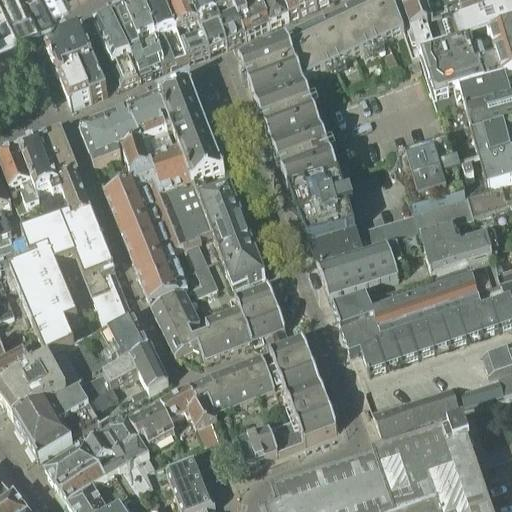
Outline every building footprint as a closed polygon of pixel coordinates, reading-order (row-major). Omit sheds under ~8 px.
[(0,0),(0,32),(14,26),(2,0),(0,0)] [(2,0),(14,26),(15,26),(19,24),(19,25),(20,24),(33,18),(34,19),(36,18),(27,0),(2,0)] [(27,0),(36,18),(52,11),(52,10),(47,0),(27,0)] [(47,0),(52,10),(68,3),(68,2),(67,2),(67,0),(66,1),(65,0),(47,0)] [(163,3),(163,4),(181,49),(202,40),(185,0),(170,0),(171,0),(165,3),(164,3),(163,3)] [(185,0),(202,40),(204,45),(221,37),(207,0),(185,0)] [(227,0),(207,0),(221,37),(227,52),(245,43),(227,0)] [(255,0),(227,0),(245,43),(270,32),(255,0)] [(278,0),(255,0),(270,32),(289,24),(278,0)] [(311,0),(278,0),(289,24),(317,11),(311,0)] [(311,0),(317,11),(333,4),(331,0),(311,0)] [(382,0),(324,28),(344,68),(364,59),(382,50),(403,40),(392,0),(382,0)] [(392,0),(403,40),(412,66),(420,64),(511,33),(511,10),(452,32),(448,21),(410,35),(404,19),(397,0),(392,0)] [(397,0),(404,19),(423,12),(420,3),(418,0),(397,0)] [(423,12),(404,19),(410,35),(448,21),(457,18),(458,22),(462,20),(464,19),(456,0),(426,0),(420,3),(423,12)] [(457,18),(448,21),(452,32),(511,10),(511,0),(493,0),(481,5),(483,13),(464,19),(462,20),(458,22),(457,18)] [(456,0),(464,19),(483,13),(481,5),(493,0),(456,0)] [(144,11),(142,12),(163,62),(160,63),(163,70),(161,71),(162,74),(165,73),(165,76),(188,67),(181,49),(163,4),(162,4),(162,5),(144,11)] [(124,20),(114,25),(129,60),(141,86),(165,76),(165,73),(162,74),(161,71),(163,70),(160,63),(163,62),(142,12),(124,20)] [(112,72),(113,75),(123,70),(120,64),(129,60),(114,25),(96,33),(95,33),(96,35),(112,72)] [(324,28),(284,47),(302,88),(325,77),(344,68),(324,28)] [(511,82),(511,81),(511,33),(420,64),(434,107),(460,99),(498,87),(511,82)] [(204,45),(209,60),(227,52),(221,37),(204,45)] [(56,80),(60,89),(80,81),(91,106),(107,99),(83,41),(82,38),(80,39),(80,40),(70,44),(70,43),(69,44),(69,45),(63,47),(63,46),(62,47),(52,52),(52,51),(50,52),(51,54),(50,54),(49,55),(48,56),(48,57),(47,58),(48,59),(48,60),(47,61),(48,62),(51,69),(56,81),(56,80)] [(202,40),(181,49),(188,67),(209,60),(204,45),(202,40)] [(239,68),(257,116),(306,97),(302,88),(284,47),(239,68)] [(384,62),(389,74),(397,70),(392,58),(384,62)] [(123,70),(113,75),(121,94),(141,86),(129,60),(120,64),(123,70)] [(408,70),(411,81),(421,77),(418,67),(408,70)] [(60,89),(71,114),(91,106),(80,81),(60,89)] [(511,81),(511,82),(498,87),(434,107),(437,119),(454,113),(455,114),(463,111),(464,114),(486,108),(487,111),(511,103),(511,81)] [(192,193),(197,207),(200,206),(194,191),(225,180),(194,101),(190,89),(189,89),(160,104),(154,107),(171,152),(173,156),(187,194),(192,193)] [(257,116),(287,197),(339,183),(327,151),(306,97),(257,116)] [(438,122),(447,151),(511,131),(511,103),(487,111),(486,108),(464,114),(464,115),(438,122)] [(170,256),(172,260),(182,256),(183,258),(195,252),(198,251),(197,248),(208,243),(197,207),(192,193),(187,194),(173,156),(160,160),(159,156),(155,157),(153,153),(165,149),(167,153),(171,152),(154,107),(136,115),(136,114),(129,117),(142,149),(122,158),(134,190),(142,187),(144,192),(146,198),(150,206),(153,214),(155,219),(157,224),(159,229),(161,235),(164,243),(167,250),(170,256)] [(119,160),(122,158),(142,149),(129,117),(105,127),(119,160)] [(120,164),(119,160),(105,127),(84,135),(81,143),(81,145),(82,144),(94,175),(120,164)] [(397,166),(413,223),(450,213),(467,208),(502,198),(511,195),(511,131),(447,151),(444,151),(397,166)] [(58,193),(78,186),(61,145),(59,142),(46,148),(47,151),(43,152),(58,193)] [(62,203),(58,193),(43,152),(19,161),(36,205),(50,199),(53,207),(62,203)] [(36,205),(19,161),(0,168),(0,176),(11,202),(18,221),(40,212),(36,205)] [(287,197),(308,252),(356,239),(352,226),(354,225),(354,214),(351,202),(344,204),(339,183),(287,197)] [(47,366),(64,357),(73,353),(65,332),(77,327),(53,276),(72,269),(103,338),(133,323),(78,186),(58,193),(62,203),(69,224),(21,241),(29,265),(35,263),(36,267),(10,278),(11,281),(47,366)] [(104,201),(112,221),(150,206),(146,198),(139,201),(137,195),(144,192),(142,187),(134,190),(107,202),(106,200),(104,201)] [(0,252),(8,272),(20,267),(12,244),(16,242),(12,234),(17,232),(0,192),(0,252)] [(197,207),(208,243),(233,299),(265,285),(229,192),(228,193),(229,194),(200,206),(197,207)] [(450,213),(456,233),(473,228),(473,227),(480,224),(481,226),(511,217),(511,195),(502,198),(467,208),(450,213)] [(112,221),(120,239),(157,224),(155,219),(148,222),(145,217),(153,214),(150,206),(112,221)] [(308,252),(317,276),(402,249),(419,243),(456,233),(450,213),(413,223),(356,239),(308,252)] [(511,217),(481,226),(483,233),(495,230),(508,227),(511,223),(511,217)] [(120,239),(127,258),(164,243),(161,235),(154,238),(152,232),(159,229),(157,224),(120,239)] [(431,284),(460,275),(492,265),(499,263),(493,242),(486,243),(485,241),(461,249),(456,233),(419,243),(431,284)] [(127,258),(135,275),(172,260),(170,256),(162,259),(160,253),(167,250),(164,243),(127,258)] [(402,249),(317,276),(329,307),(388,288),(391,297),(399,295),(396,286),(398,285),(396,280),(404,277),(398,262),(406,259),(402,249)] [(3,284),(11,281),(10,278),(8,272),(0,252),(0,328),(13,323),(3,292),(6,291),(3,284)] [(199,291),(192,295),(196,304),(217,295),(195,252),(183,258),(199,291)] [(135,275),(142,295),(181,278),(178,271),(169,274),(166,269),(175,265),(172,260),(135,275)] [(511,302),(505,304),(498,284),(492,265),(460,275),(482,340),(482,342),(483,342),(485,350),(502,344),(499,336),(500,336),(499,334),(511,329),(511,302)] [(368,379),(482,340),(460,275),(431,284),(399,295),(391,297),(333,317),(340,334),(349,360),(361,356),(368,379)] [(151,314),(152,314),(188,297),(186,292),(177,296),(174,289),(184,285),(181,278),(142,295),(150,314),(151,314)] [(505,304),(511,302),(511,279),(498,284),(505,304)] [(239,316),(244,328),(277,315),(268,292),(235,305),(239,316)] [(151,316),(159,332),(191,315),(184,300),(188,298),(188,297),(152,314),(152,315),(151,316)] [(159,332),(168,349),(189,338),(200,333),(191,315),(159,332)] [(270,363),(274,373),(282,395),(289,413),(322,398),(303,349),(291,354),(288,346),(284,337),(285,336),(277,315),(244,328),(252,349),(263,345),(266,354),(270,363)] [(252,349),(244,328),(239,316),(224,322),(237,355),(252,349)] [(219,362),(237,355),(224,322),(205,329),(210,340),(219,362)] [(86,389),(14,427),(18,434),(15,436),(20,444),(23,442),(38,467),(72,446),(70,443),(97,427),(86,408),(93,404),(91,400),(107,391),(110,396),(137,381),(144,394),(126,404),(130,411),(131,410),(132,411),(134,410),(133,409),(139,406),(140,407),(142,406),(141,405),(145,402),(145,403),(149,401),(169,391),(151,353),(149,354),(133,325),(133,323),(103,338),(99,340),(101,342),(103,341),(105,344),(109,341),(121,364),(117,366),(120,371),(86,389)] [(204,368),(219,362),(210,340),(193,347),(189,338),(168,349),(176,365),(193,356),(201,359),(204,368)] [(94,366),(84,347),(77,350),(92,378),(109,369),(104,361),(94,366)] [(511,375),(511,353),(482,364),(488,383),(511,375)] [(0,390),(0,408),(14,427),(86,389),(83,385),(79,387),(64,358),(64,357),(47,366),(31,373),(0,390)] [(0,370),(0,390),(31,373),(24,357),(7,366),(0,370)] [(245,372),(259,405),(275,398),(282,395),(274,373),(266,376),(262,365),(245,372)] [(225,379),(239,412),(259,405),(245,372),(225,379)] [(208,410),(214,422),(215,422),(219,420),(239,412),(225,379),(211,385),(208,385),(206,386),(204,386),(202,389),(190,395),(200,414),(208,410)] [(511,381),(497,386),(498,388),(479,393),(483,408),(502,402),(503,404),(511,401),(511,381)] [(179,401),(190,424),(197,440),(198,439),(205,454),(218,448),(211,432),(217,429),(214,422),(208,410),(200,414),(190,395),(179,401)] [(452,397),(438,401),(445,422),(458,418),(457,416),(458,416),(452,397)] [(322,398),(289,413),(295,427),(303,450),(337,436),(322,398)] [(162,409),(171,432),(190,424),(179,401),(162,409)] [(438,401),(423,405),(430,427),(445,422),(438,401)] [(407,410),(415,432),(430,427),(423,405),(407,410)] [(138,445),(140,448),(144,444),(149,453),(175,439),(171,432),(162,409),(128,427),(138,445)] [(415,432),(407,410),(377,419),(372,420),(381,444),(399,438),(415,432)] [(123,454),(138,445),(128,427),(127,427),(112,437),(123,454)] [(303,450),(295,427),(265,438),(270,449),(274,461),(303,450)] [(488,511),(468,454),(471,453),(464,435),(449,440),(449,441),(272,502),(275,511),(488,511)] [(67,511),(68,511),(148,463),(149,462),(139,448),(140,448),(138,445),(123,454),(112,437),(101,443),(110,460),(96,471),(57,497),(67,511)] [(270,449),(265,438),(236,450),(240,461),(270,449)] [(101,443),(85,453),(96,471),(110,460),(101,443)] [(244,472),(274,461),(270,449),(240,461),(244,472)] [(47,482),(57,497),(96,471),(85,453),(48,477),(47,482)] [(127,511),(130,510),(138,505),(153,496),(146,479),(155,476),(148,463),(68,511),(127,511)] [(166,481),(172,496),(203,484),(197,469),(166,481)] [(172,496),(178,511),(209,499),(203,484),(172,496)] [(0,511),(1,511),(6,509),(13,503),(0,485),(0,511)] [(178,511),(214,511),(209,499),(178,511)] [(20,511),(13,503),(6,509),(1,511),(20,511)]
